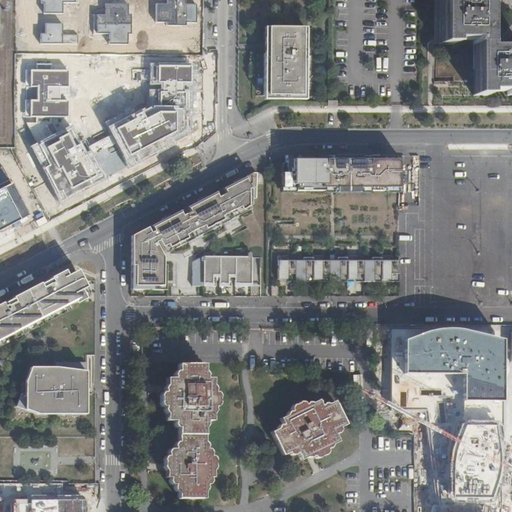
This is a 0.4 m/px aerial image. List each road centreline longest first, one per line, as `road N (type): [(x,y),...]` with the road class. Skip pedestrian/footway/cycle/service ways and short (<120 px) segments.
road 1 (unclassified): [(113,312),(511,312)]
road 2 (unclassified): [(225,167),(272,142),(329,136),(511,138)]
road 3 (residential): [(113,312),(112,511)]
road 4 (unknown): [(441,137),(441,312)]
road 5 (residential): [(222,0),(225,167)]
road 6 (unclassified): [(106,227),(225,167)]
